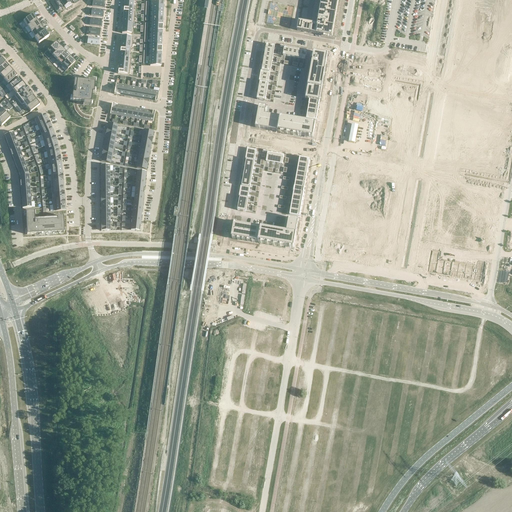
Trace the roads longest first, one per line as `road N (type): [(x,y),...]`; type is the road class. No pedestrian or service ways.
road 1 (residential): [(343,45),(258,29),(224,236)]
road 2 (tertiary): [(299,270),(221,256),(138,253),(96,262)]
road 3 (secondary): [(39,511),(31,398),(14,312)]
road 4 (tertiary): [(100,271),(141,262),(220,264),(297,278)]
road 5 (secondary): [(0,316),(22,511)]
road 6 (unclassified): [(343,45),(310,235)]
road 7 (secondary): [(511,385),(424,457),(381,511)]
road 8 (tertiary): [(487,303),(308,271)]
road 9 (tertiary): [(306,280),(484,311)]
road 10 (residential): [(490,292),(332,265)]
road 11 (unclassified): [(511,170),(490,292)]
